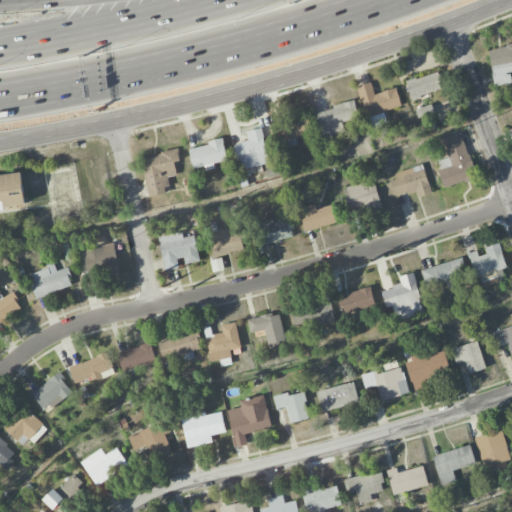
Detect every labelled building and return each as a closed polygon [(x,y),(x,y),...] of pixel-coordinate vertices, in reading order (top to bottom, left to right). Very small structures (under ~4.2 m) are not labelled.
[(485,50),(492,87),(511,83),(509,73),(511,72),(510,62),(511,61),(511,40),(504,42),(505,47),(485,50)] [(404,81),(411,102),(422,98),(421,95),(443,87),(438,72),(417,79),(416,77),(404,81)] [(356,86),(366,118),(401,107),(395,87),(375,94),(371,81),(356,86)] [(331,106),(332,108),(315,114),(323,139),(345,132),(342,122),(359,117),(353,99),(331,106)] [(272,125),(277,142),(311,133),(307,116),(272,125)] [(245,132),(247,140),(233,144),(241,170),(270,162),(260,128),(245,132)] [(443,138),(448,158),(436,161),(443,187),(475,179),(462,133),(443,138)] [(188,149),(193,169),(229,159),(223,136),(207,141),(208,144),(188,149)] [(139,157),(148,195),(166,191),(165,186),(168,186),(166,176),(176,174),(174,164),(181,162),(178,148),(139,157)] [(396,196),(416,192),(418,197),(431,194),(424,165),(391,173),(396,196)] [(0,172),(0,205),(35,202),(31,169),(0,172)] [(375,185),(367,188),(365,181),(342,188),(351,216),(382,207),(375,185)] [(338,223),(333,204),(316,209),(314,204),(299,208),(305,231),(338,223)] [(272,222),(272,221),(250,226),(255,246),(294,237),(290,218),(272,222)] [(228,233),(227,229),(206,232),(210,256),(246,251),(243,231),(228,233)] [(194,235),(183,237),(182,232),(158,236),(164,271),(182,268),(181,264),(198,262),(194,235)] [(86,277),(119,274),(115,244),(83,248),(86,277)] [(485,247),(486,255),(478,256),(477,251),(470,253),(477,282),(498,278),(496,270),(505,268),(500,244),(485,247)] [(421,268),(426,288),(445,283),(447,289),(467,285),(461,259),(421,268)] [(73,285),(66,267),(56,271),(53,265),(27,274),(36,299),(73,285)] [(381,290),(385,308),(392,306),(396,321),(423,314),(413,273),(399,276),(401,285),(381,290)] [(341,314),(375,307),(371,288),(337,295),(341,314)] [(0,322),(22,308),(11,292),(2,298),(0,294),(0,322)] [(292,327),(333,325),(332,303),(291,305),(292,327)] [(279,312),(247,319),(250,333),(264,330),(267,346),(285,342),(279,312)] [(240,348),(235,322),(220,325),(222,333),(211,335),(209,327),(204,328),(210,361),(231,357),(229,350),(240,348)] [(511,325),(490,333),(495,348),(507,344),(511,359),(511,325)] [(158,341),(163,362),(180,358),(181,362),(194,358),(193,351),(200,349),(196,332),(158,341)] [(451,348),(454,364),(465,362),(467,373),(484,370),(479,342),(451,348)] [(117,352),(122,371),(156,362),(151,343),(117,352)] [(405,359),(411,386),(450,377),(445,350),(405,359)] [(69,368),(76,386),(107,373),(106,372),(114,369),(107,352),(69,368)] [(381,401),(409,394),(402,367),(377,374),(376,371),(361,375),(365,389),(377,386),(381,401)] [(44,412),(72,391),(59,373),(31,393),(44,412)] [(359,402),(353,382),(317,392),(323,412),(359,402)] [(273,398),(276,409),(286,407),(290,423),(309,418),(302,391),(273,398)] [(272,428),(264,395),(239,401),(241,407),(226,410),(235,447),(247,444),(245,434),(272,428)] [(47,429),(23,406),(2,427),(22,446),(29,439),(34,443),(47,429)] [(187,448),(212,443),(210,435),(225,432),(221,412),(205,415),(204,411),(181,416),(187,448)] [(129,434),(136,461),(168,452),(161,425),(129,434)] [(474,438),(486,473),(511,463),(511,462),(500,428),(474,438)] [(18,454),(0,438),(0,464),(5,469),(18,454)] [(440,485),(455,481),(452,471),(475,464),(470,445),(431,456),(440,485)] [(105,455),(101,449),(81,461),(96,486),(128,466),(116,448),(105,455)] [(398,473),(396,467),(386,470),(393,495),(428,485),(423,466),(398,473)] [(348,493),(356,491),(359,504),(371,501),(370,494),(384,491),(380,472),(345,480),(348,493)] [(56,491),(64,499),(55,508),(60,511),(67,505),(70,508),(88,489),(72,474),(56,491)] [(325,511),(325,509),(342,505),(337,486),(320,490),(318,483),(301,487),(307,511),(325,511)] [(42,500),(52,509),(63,498),(53,489),(42,500)] [(261,509),(261,511),(298,511),(296,501),(284,503),(283,495),(267,499),(269,507),(261,509)] [(222,507),(223,511),(253,511),(252,506),(246,508),(244,501),(222,507)]
